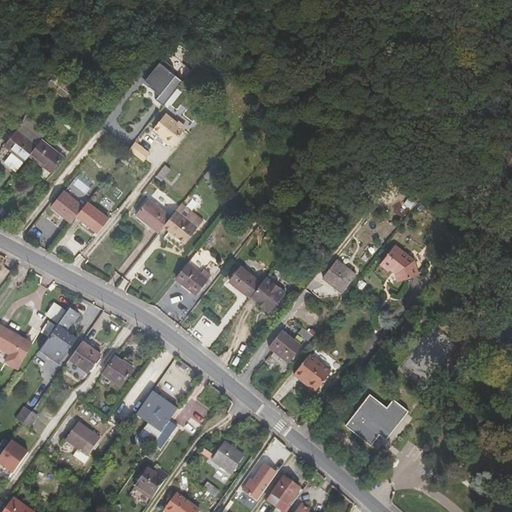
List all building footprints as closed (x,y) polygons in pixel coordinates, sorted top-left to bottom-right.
[(140,87),(164,106),(184,80),(160,61),(140,87)] [(69,94),(48,77),(40,87),(61,104),(69,94)] [(161,112),(148,128),(155,134),(153,135),(166,145),(181,126),(173,120),(172,122),(161,112)] [(61,116),(56,121),(69,131),(74,126),(61,116)] [(20,117),(10,132),(29,147),(37,137),(40,133),(20,117)] [(0,144),(0,169),(7,175),(26,151),(29,147),(10,132),(0,144)] [(59,154),(37,137),(29,147),(26,151),(48,168),(59,154)] [(145,152),(130,140),(124,149),(139,160),(145,152)] [(163,171),(158,166),(151,174),(157,179),(163,171)] [(48,200),(70,217),(74,212),(77,210),(81,204),(66,194),(69,191),(68,187),(63,183),(59,188),(57,187),(48,200)] [(106,218),(84,200),(82,202),(81,204),(77,210),(74,212),(96,230),(106,218)] [(130,220),(151,236),(156,230),(164,221),(142,205),(130,220)] [(177,247),(196,223),(187,216),(181,224),(169,214),(164,221),(156,230),(177,247)] [(260,218),(255,215),(249,223),(254,227),(260,218)] [(261,219),(254,228),(260,233),(267,224),(261,219)] [(263,235),(257,242),(276,257),(282,250),(263,235)] [(406,264),(387,249),(373,267),(382,275),(383,273),(387,276),(390,285),(411,279),(406,264)] [(197,253),(190,261),(198,268),(205,260),(197,253)] [(328,264),(314,280),(335,296),(349,279),(328,264)] [(188,299),(199,284),(178,268),(168,282),(188,299)] [(221,285),(242,302),(247,296),(253,288),(232,271),(221,285)] [(247,296),(242,302),(260,316),(276,296),(258,281),(253,288),(247,296)] [(56,304),(47,316),(56,322),(64,311),(56,304)] [(78,313),(70,308),(39,351),(58,365),(77,338),(73,335),(68,335),(68,332),(68,329),(73,323),(74,323),(79,317),(78,313)] [(48,323),(42,332),(47,336),(53,326),(48,323)] [(0,326),(0,350),(10,356),(5,363),(17,370),(32,345),(0,326)] [(300,329),(296,334),(303,341),(307,335),(300,329)] [(275,330),(263,347),(282,362),(295,347),(275,330)] [(101,355),(82,341),(69,360),(88,373),(101,355)] [(102,374),(120,387),(134,368),(123,361),(122,362),(115,357),(102,374)] [(300,387),(309,395),(324,376),(304,360),(289,378),(300,387)] [(303,401),(309,395),(300,387),(294,394),(303,401)] [(178,410),(153,392),(136,415),(148,424),(139,435),(150,443),(158,431),(161,433),(170,422),(178,410)] [(366,401),(340,431),(364,453),(373,442),(379,448),(403,420),(389,408),(382,416),(366,401)] [(16,419),(23,425),(32,413),(24,408),(16,419)] [(39,416),(32,412),(32,413),(23,425),(30,429),(39,416)] [(177,427),(170,422),(161,433),(153,445),(160,451),(177,427)] [(65,441),(87,457),(100,439),(78,423),(65,441)] [(0,464),(13,474),(30,451),(12,439),(0,456),(0,464)] [(231,475),(244,456),(224,442),(212,461),(231,475)] [(257,503),(278,474),(265,465),(254,482),(251,480),(243,492),(257,503)] [(135,490),(151,501),(168,476),(159,470),(157,473),(149,468),(135,490)] [(284,478),(272,495),(291,508),(303,491),(284,478)] [(207,483),(203,489),(215,497),(219,491),(207,483)] [(165,511),(200,511),(201,511),(176,493),(164,511),(165,511)] [(267,502),(281,511),(287,511),(291,508),(272,495),(267,502)] [(5,511),(32,511),(14,499),(5,511)]
